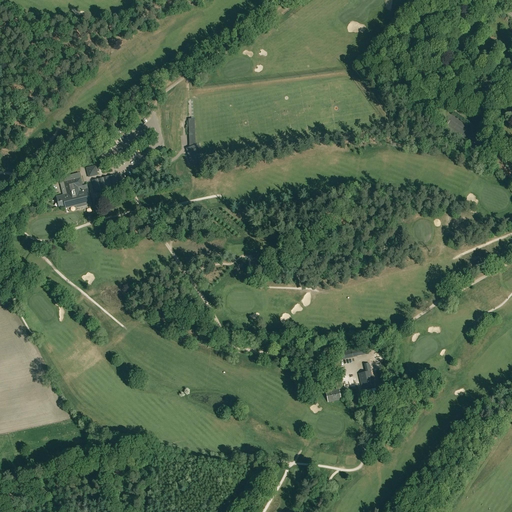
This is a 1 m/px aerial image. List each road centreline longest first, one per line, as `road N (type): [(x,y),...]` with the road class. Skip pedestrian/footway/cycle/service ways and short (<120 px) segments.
road 1 (unclassified): [(12,203),(23,232),(41,241),(143,210),(110,168),(75,156)]
road 2 (track): [(351,372),(408,321),(511,260)]
road 3 (track): [(150,114),(161,92),(287,0)]
road 4 (track): [(511,406),(438,511)]
